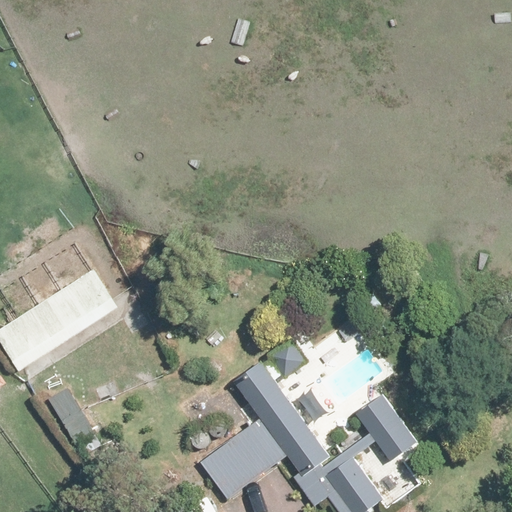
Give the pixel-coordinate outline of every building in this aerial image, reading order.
[(0,330),(0,340),(20,372),(121,309),(97,269),(0,330)] [(293,339),(270,355),(273,358),(265,364),(263,362),(236,381),(304,476),(293,483),(312,509),(322,502),(329,511),(373,511),(372,509),(386,499),(356,457),(377,442),(392,463),(420,443),(386,394),(358,414),(371,432),(333,459),(277,381),(285,375),(287,379),(310,362),(293,339)] [(81,409),(68,389),(50,400),(63,419),(81,409)] [(235,422),(218,395),(175,421),(193,449),(235,422)] [(86,460),(105,450),(83,409),(64,419),(86,460)] [(285,459),(259,421),(212,453),(238,491),(285,459)] [(202,511),(223,511),(206,481),(190,490),(202,511)]
